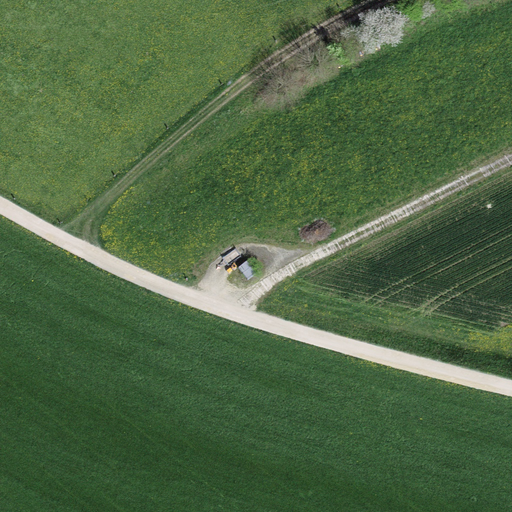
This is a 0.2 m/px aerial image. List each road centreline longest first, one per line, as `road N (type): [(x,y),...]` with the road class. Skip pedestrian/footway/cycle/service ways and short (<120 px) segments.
road 1 (track): [(0,204),(118,269),(229,312),(511,388)]
road 2 (track): [(71,244),(112,193),(231,91),(380,0)]
road 3 (track): [(229,312),(511,163)]
